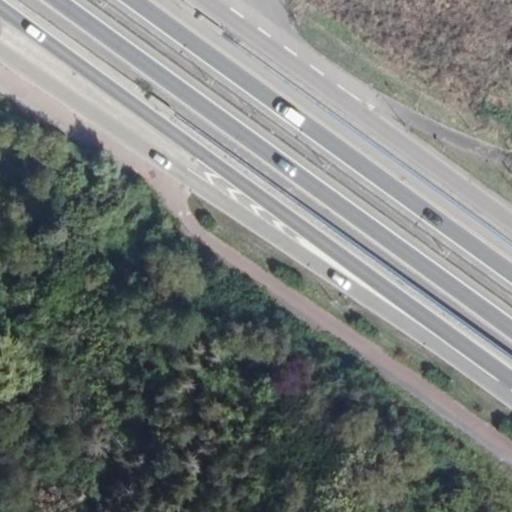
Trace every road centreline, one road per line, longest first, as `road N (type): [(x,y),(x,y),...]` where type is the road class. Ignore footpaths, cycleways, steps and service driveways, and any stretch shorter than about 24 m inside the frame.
road 1 (primary): [(0,6),(494,378)]
road 2 (unclassified): [(0,45),(494,378)]
road 3 (primary): [(54,0),(511,331)]
road 4 (primary): [(511,274),(129,0)]
road 5 (primary): [(511,223),(203,0)]
